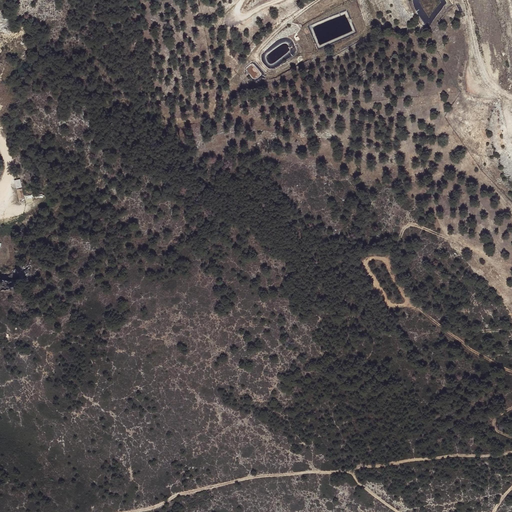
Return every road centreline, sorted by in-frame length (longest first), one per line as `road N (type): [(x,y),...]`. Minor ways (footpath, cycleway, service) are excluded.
road 1 (track): [(130,511),(249,477),(350,470)]
road 2 (track): [(511,452),(350,470)]
road 3 (track): [(403,291),(473,352),(511,371)]
road 4 (track): [(411,304),(382,296),(362,262),(368,257),(385,258),(403,291)]
